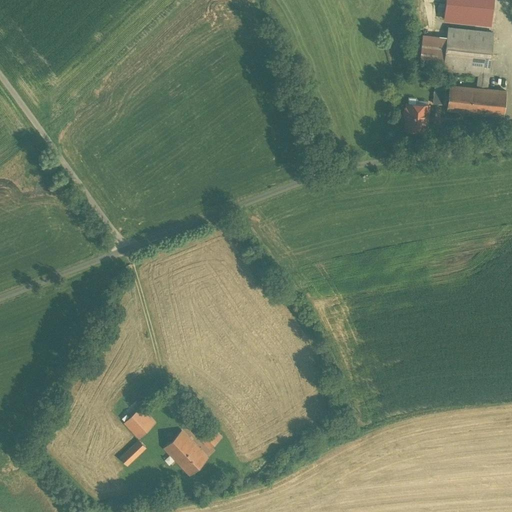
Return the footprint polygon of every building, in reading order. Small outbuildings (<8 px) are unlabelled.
[(493,32),(448,27),(447,37),(423,35),(420,61),(443,64),(443,71),(479,75),(478,88),(487,89),(493,32)] [(478,88),(451,85),(448,111),(503,117),(506,91),(487,89),(478,88)] [(429,106),(407,104),(404,132),(427,134),(429,106)] [(156,421),(141,406),(124,422),(139,438),(156,421)] [(222,434),(209,421),(197,433),(210,446),(222,434)] [(184,431),(166,448),(190,473),(208,456),(184,431)] [(145,447),(139,439),(120,456),(127,464),(145,447)]
